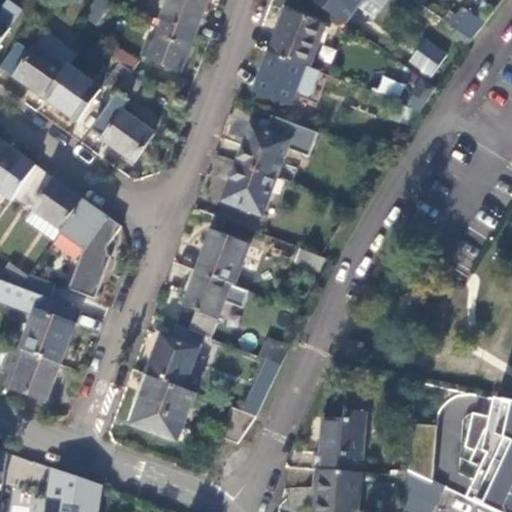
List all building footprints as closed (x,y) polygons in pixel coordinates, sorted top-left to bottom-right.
[(115,2),(109,0),(98,0),(85,17),(98,26),(115,2)] [(197,33),(210,0),(167,0),(160,19),(163,20),(197,33)] [(310,0),(348,27),(367,0),(373,0),(386,8),(391,0),(310,0)] [(0,5),(0,41),(16,17),(0,5)] [(472,40),(485,24),(462,7),(452,21),(445,16),(443,20),(472,40)] [(288,11),(272,54),(321,73),(329,55),(319,51),(328,26),(288,11)] [(183,71),(197,33),(163,20),(154,43),(147,40),(141,56),(183,71)] [(407,64),(427,79),(443,57),(422,42),(407,64)] [(1,67),(46,98),(69,67),(77,56),(71,53),(61,67),(36,49),(32,54),(17,44),(1,67)] [(119,65),(132,74),(139,64),(117,49),(110,58),(119,65)] [(321,73),(272,54),(256,95),(292,109),(299,93),(311,98),(321,73)] [(119,91),(132,74),(119,65),(105,84),(117,93),(119,91)] [(69,67),(46,98),(79,121),(101,90),(69,67)] [(143,84),(132,74),(119,91),(130,99),(143,84)] [(376,90),(399,99),(404,84),(382,76),(376,90)] [(438,90),(420,77),(414,86),(418,89),(416,91),(430,101),(438,90)] [(117,94),(93,127),(105,137),(103,139),(136,163),(155,137),(128,116),(134,107),(117,94)] [(409,123),(414,109),(397,103),(392,116),(409,123)] [(266,132),(252,126),(238,163),(277,178),(288,149),(310,157),(319,133),(273,116),(266,132)] [(37,166),(0,140),(0,194),(11,203),(14,198),(37,166)] [(277,178),(238,163),(224,199),(263,214),(277,178)] [(53,241),(60,232),(84,200),(37,166),(14,198),(33,211),(26,221),(53,241)] [(99,260),(122,227),(84,200),(60,232),(99,260)] [(198,271),(239,286),(242,276),(238,273),(249,245),(213,231),(198,271)] [(325,258),(302,249),(296,261),(320,271),(325,258)] [(19,287),(27,277),(10,265),(0,277),(0,279),(5,282),(19,287)] [(41,296),(51,299),(56,285),(45,280),(47,274),(34,267),(27,277),(19,287),(41,296)] [(198,271),(196,270),(187,292),(191,294),(178,327),(212,340),(223,311),(237,316),(247,290),(239,286),(198,271)] [(51,299),(41,296),(36,310),(74,325),(80,310),(51,299)] [(20,349),(59,364),(75,326),(74,325),(36,310),(20,349)] [(162,339),(148,378),(198,397),(206,375),(193,370),(200,353),(162,339)] [(343,359),(360,365),(364,347),(348,342),(343,359)] [(268,362),(281,367),(288,352),(267,343),(261,359),(268,362)] [(45,402),(59,364),(20,349),(11,346),(1,370),(9,374),(16,376),(11,389),(45,402)] [(258,382),(271,388),(281,367),(268,362),(258,382)] [(16,376),(9,374),(4,386),(11,389),(16,376)] [(198,397),(148,378),(140,397),(143,399),(133,425),(180,444),(198,397)] [(469,499),(496,511),(511,511),(511,403),(495,400),(491,418),(472,414),(465,448),(474,452),(469,463),(482,469),(469,499)] [(222,436),(239,443),(255,419),(232,410),(222,436)] [(316,453),(315,470),(320,470),(363,473),(367,416),(325,413),(322,454),(316,453)] [(410,426),(408,455),(434,468),(437,428),(410,426)] [(53,468),(6,451),(2,480),(51,487),(53,468)] [(408,455),(407,470),(433,482),(434,468),(408,455)] [(98,511),(103,486),(53,468),(51,487),(46,511),(98,511)] [(359,511),(363,473),(320,470),(316,511),(359,511)] [(433,482),(407,470),(404,511),(433,511),(446,488),(433,482)]
